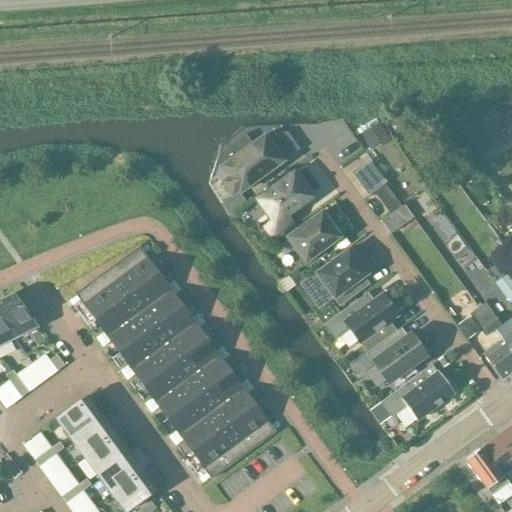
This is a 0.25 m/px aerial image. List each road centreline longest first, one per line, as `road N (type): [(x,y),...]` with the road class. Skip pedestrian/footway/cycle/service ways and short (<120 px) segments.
road 1 (residential): [(318,156),(500,406)]
road 2 (residential): [(202,511),(30,280)]
road 3 (residential): [(355,511),(500,406)]
